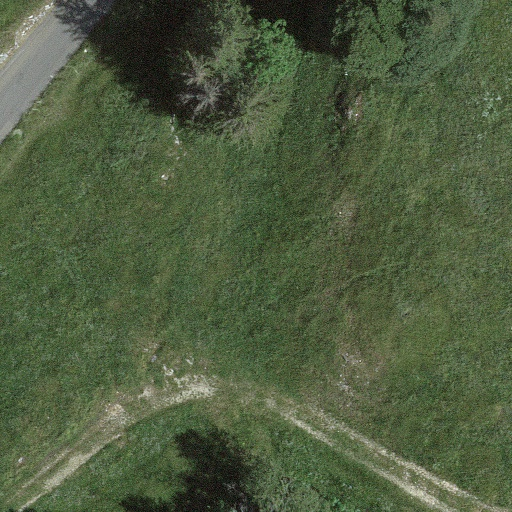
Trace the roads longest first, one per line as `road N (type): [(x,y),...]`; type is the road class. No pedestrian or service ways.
road 1 (track): [(482,511),(299,409),(260,395),(179,390),(115,426),(6,511)]
road 2 (unclassified): [(90,0),(0,113)]
